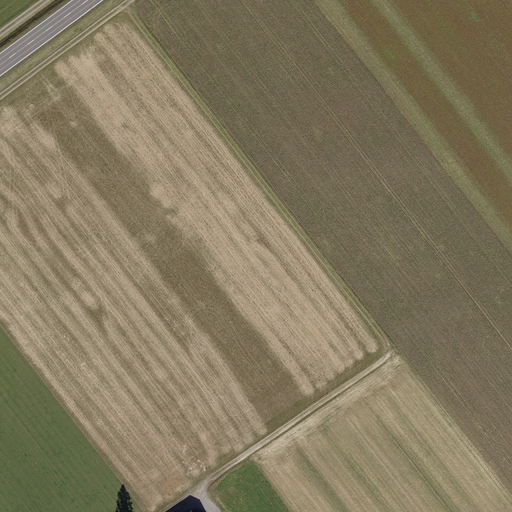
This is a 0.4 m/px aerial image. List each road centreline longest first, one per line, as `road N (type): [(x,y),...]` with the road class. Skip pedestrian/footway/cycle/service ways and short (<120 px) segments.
road 1 (track): [(395,351),(124,4)]
road 2 (track): [(164,511),(511,273)]
road 3 (track): [(130,0),(0,96)]
